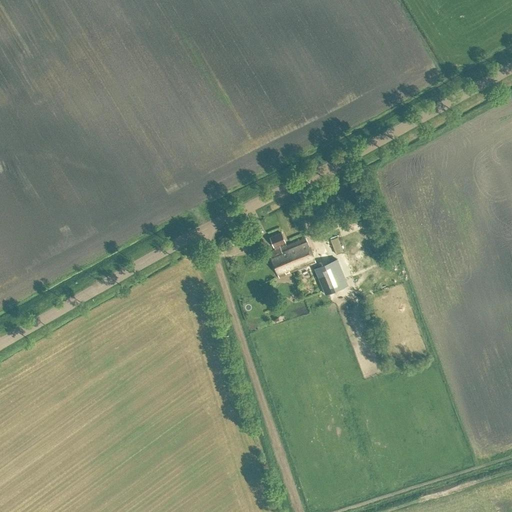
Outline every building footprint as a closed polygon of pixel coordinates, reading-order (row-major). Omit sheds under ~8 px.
[(355,211),(340,217),(343,224),(358,218),(355,211)] [(274,249),(268,252),(278,277),(314,262),(305,238),(287,246),(282,232),(270,237),(274,249)] [(249,241),(246,234),(240,236),(243,243),(249,241)] [(343,251),(340,244),(333,246),(336,254),(343,251)] [(325,294),(348,284),(337,258),(314,268),(325,294)]
